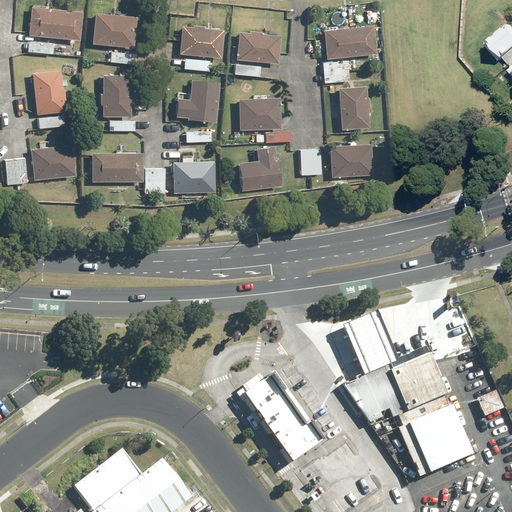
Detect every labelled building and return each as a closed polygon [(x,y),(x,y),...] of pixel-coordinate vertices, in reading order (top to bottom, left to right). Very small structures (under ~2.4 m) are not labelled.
[(31,7),(27,37),(74,43),(78,12),(31,7)] [(93,15),(90,45),(128,49),(132,20),(93,15)] [(511,52),(511,51),(511,50),(511,30),(508,26),(486,45),(486,46),(511,74),(511,52)] [(319,33),(321,59),(373,54),(370,28),(319,33)] [(178,29),(176,56),(217,58),(218,32),(178,29)] [(237,31),(234,60),(275,64),(277,35),(237,31)] [(53,45),(25,43),(24,53),(53,55),(53,45)] [(135,52),(108,52),(108,63),(135,63),(135,52)] [(206,61),(180,60),(179,71),(205,73),(206,61)] [(320,65),(322,83),(347,80),(345,62),(320,65)] [(256,66),(230,65),(230,76),(256,76),(256,66)] [(34,117),(61,114),(56,72),(30,75),(34,117)] [(98,77),(99,117),(126,116),(125,76),(98,77)] [(172,118),(185,119),(184,122),(213,124),(216,84),(188,81),(186,101),(174,99),(172,118)] [(336,130),(365,128),(361,88),(333,90),(336,130)] [(235,99),(238,132),(276,130),(274,96),(235,99)] [(59,117),(36,118),(36,129),(59,128),(59,117)] [(132,121),(106,121),(106,133),(132,133),(132,121)] [(210,132),(182,131),(181,144),(210,145),(210,132)] [(261,134),(253,134),(253,144),(270,144),(270,143),(280,143),(280,142),(287,142),(287,133),(261,133),(261,134)] [(326,147),(328,178),(369,176),(367,144),(326,147)] [(27,153),(31,182),(71,176),(66,146),(27,153)] [(253,150),(254,163),(234,165),(238,192),(278,187),(275,160),(272,160),(271,148),(253,150)] [(318,150),(297,152),(298,177),(319,176),(318,150)] [(87,156),(88,183),(138,182),(137,154),(87,156)] [(25,183),(22,159),(2,162),(6,186),(25,183)] [(169,165),(170,193),(208,192),(207,163),(169,165)] [(142,170),(142,193),(162,193),(162,170),(142,170)] [(369,313),(334,328),(357,378),(391,363),(369,313)] [(471,456),(427,355),(346,385),(369,416),(386,412),(417,479),(471,456)] [(315,446),(268,375),(237,395),(285,466),(315,446)] [(491,392),(471,401),(480,421),(500,412),(491,392)] [(173,511),(188,502),(158,459),(130,479),(111,452),(68,482),(87,510),(83,511),(173,511)]
